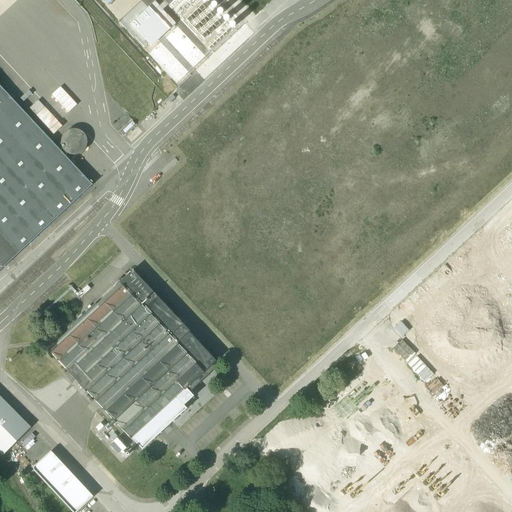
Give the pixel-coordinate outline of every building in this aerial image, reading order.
[(150,0),(127,23),(152,47),(176,23),(153,0),(150,0)] [(91,184),(0,86),(0,197),(37,236),(92,185),(92,184),(91,184)] [(86,147),(87,142),(86,137),(83,133),(79,130),(74,129),(69,130),(65,133),(62,137),(61,142),(62,147),(65,151),(69,154),(74,155),(79,154),(83,151),(86,147)] [(0,270),(37,236),(0,197),(0,270)] [(120,284),(49,350),(133,440),(134,439),(144,450),(188,409),(185,406),(194,397),(190,393),(220,365),(189,333),(190,332),(133,272),(120,284)] [(407,362),(416,354),(403,339),(393,348),(407,362)] [(408,364),(425,382),(433,374),(416,356),(408,364)] [(0,396),(0,453),(2,456),(31,428),(0,396)] [(119,454),(128,445),(118,435),(109,445),(119,454)] [(76,511),(93,497),(50,451),(31,469),(72,511),(76,511)] [(390,473),(392,472),(395,470),(398,474),(403,470),(396,460),(386,467),(390,473)]
